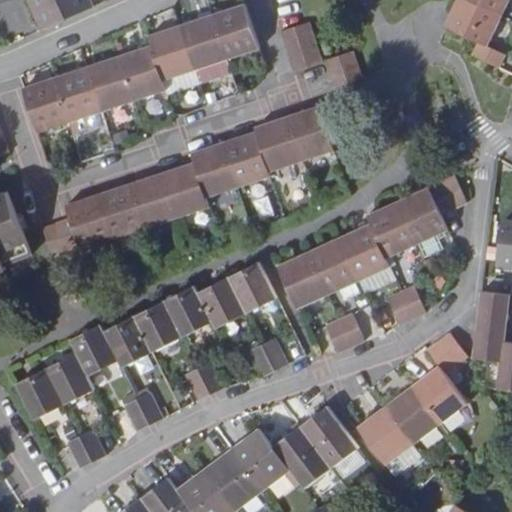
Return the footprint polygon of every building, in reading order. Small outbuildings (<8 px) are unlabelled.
[(30,0),(43,29),(92,9),(88,0),(30,0)] [(502,15),(470,0),(456,0),(444,26),(477,42),(471,56),(498,68),(505,55),(487,46),(502,15)] [(508,0),(470,0),(502,15),(508,0)] [(260,49),(246,4),(225,11),(227,18),(216,22),(228,59),(260,49)] [(227,18),(225,11),(214,15),(216,22),(227,18)] [(216,22),(214,15),(204,18),(207,25),(216,22)] [(204,18),(181,26),(196,70),(228,59),(216,22),(207,25),(204,18)] [(280,30),(292,72),(322,63),(309,21),(280,30)] [(196,70),(181,26),(161,33),(162,39),(152,43),(152,45),(155,52),(164,81),(196,70)] [(161,33),(150,37),(152,43),(162,39),(161,33)] [(152,45),(143,49),(145,55),(155,52),(152,45)] [(143,49),(119,56),(134,101),(167,90),(164,81),(155,52),(145,55),(143,49)] [(359,65),(355,53),(326,61),(331,74),(359,65)] [(134,101),(119,56),(97,64),(99,70),(90,73),(103,111),(134,101)] [(97,64),(87,67),(90,73),(99,70),(97,64)] [(364,79),(359,65),(331,74),(336,88),(364,79)] [(90,73),(87,67),(77,71),(79,76),(90,73)] [(77,71),(55,78),(70,122),(103,111),(90,73),(79,76),(77,71)] [(55,78),(24,88),(24,89),(38,133),(70,122),(55,78)] [(303,162),(335,151),(321,107),(288,117),(290,124),(303,162)] [(290,124),(288,117),(278,120),(281,128),(290,124)] [(278,120),(256,128),(257,132),(270,172),(303,162),(290,124),(281,128),(278,120)] [(257,132),(224,142),(240,188),(272,178),(270,172),(257,132)] [(0,141),(0,157),(10,153),(5,139),(0,141)] [(224,142),(193,153),(196,163),(208,198),(240,188),(224,142)] [(196,163),(163,174),(178,218),(211,207),(208,198),(196,163)] [(163,174),(140,182),(131,184),(146,228),(178,218),(163,174)] [(444,183),(455,209),(469,203),(457,177),(444,183)] [(442,214),(455,209),(444,183),(399,202),(419,244),(449,231),(442,214)] [(146,228),(131,184),(99,195),(113,239),(146,228)] [(0,279),(10,276),(7,266),(32,257),(22,232),(16,215),(8,193),(0,195),(0,279)] [(113,239),(99,195),(78,202),(80,208),(68,211),(71,219),(58,223),(67,252),(80,248),(81,250),(113,239)] [(80,208),(78,202),(66,206),(68,211),(80,208)] [(368,216),(372,224),(387,259),(419,244),(399,202),(368,216)] [(29,230),(22,212),(16,215),(22,232),(29,230)] [(511,222),(503,221),(499,264),(511,265),(511,222)] [(67,252),(58,223),(44,227),(53,256),(67,252)] [(372,224),(341,239),(360,281),(391,266),(387,259),(372,224)] [(341,239),(309,252),(329,295),(360,281),(341,239)] [(329,295),(309,252),(279,267),(298,309),(329,295)] [(231,278),(249,314),(280,299),(262,262),(231,278)] [(372,289),(394,280),(389,269),(368,277),(372,289)] [(215,323),(218,329),(249,314),(231,278),(200,293),(215,323)] [(402,293),(415,319),(428,313),(416,286),(402,293)] [(197,287),(167,302),(185,338),(215,323),(200,293),(197,287)] [(390,298),(402,325),(415,319),(402,293),(390,298)] [(511,296),(483,293),(481,308),(508,311),(511,311),(511,344),(506,344),(506,330),(479,327),(474,362),(511,366),(511,296)] [(167,302),(136,317),(154,353),(185,338),(167,302)] [(508,311),(481,308),(479,327),(506,330),(508,311)] [(354,314),(340,320),(352,347),(366,341),(354,314)] [(136,317),(106,332),(121,362),(124,368),(154,353),(136,317)] [(327,326),(339,353),(352,347),(340,320),(327,326)] [(121,362),(106,332),(103,325),(72,340),(79,353),(91,377),(121,362)] [(458,367),(470,358),(451,333),(440,342),(458,367)] [(265,346),(277,372),(291,365),(278,339),(265,346)] [(447,375),(458,367),(440,342),(428,350),(441,368),(414,388),(442,425),(469,405),(447,375)] [(252,353),(265,378),(277,372),(265,346),(252,353)] [(91,377),(79,353),(48,369),(66,405),(97,390),(91,377)] [(416,378),(435,367),(428,356),(410,367),(416,378)] [(201,369),(214,394),(226,388),(214,363),(201,369)] [(66,405),(48,369),(17,384),(36,420),(66,405)] [(187,376),(200,401),(214,394),(201,369),(187,376)] [(415,445),(442,425),(414,388),(387,408),(415,445)] [(124,400),(127,406),(140,400),(137,394),(124,400)] [(140,400),(154,426),(166,419),(154,394),(140,400)] [(127,406),(140,432),(154,426),(140,400),(127,406)] [(334,470),(362,449),(330,407),(303,428),(334,470)] [(415,445),(387,408),(359,428),(387,465),(415,445)] [(293,471),(307,490),(334,470),(303,428),(275,447),(293,471)] [(262,429),(234,450),(265,492),(293,471),(275,447),(262,429)] [(96,430),(82,437),(95,463),(109,456),(96,430)] [(70,443),(82,470),(95,463),(82,437),(70,443)] [(234,450),(207,470),(238,511),(265,492),(234,450)] [(237,511),(238,511),(207,470),(180,490),(196,511),(237,511)] [(196,511),(180,490),(171,478),(143,499),(153,511),(196,511)] [(153,511),(143,499),(125,511),(153,511)]
